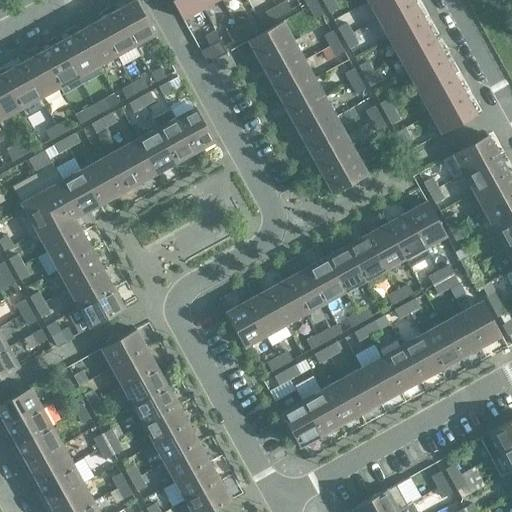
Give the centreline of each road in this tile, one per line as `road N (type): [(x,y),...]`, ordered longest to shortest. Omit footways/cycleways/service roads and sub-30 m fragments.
road 1 (residential): [(154,0),(275,217),(267,241),(187,287),(176,314),(278,503)]
road 2 (residential): [(511,375),(278,503)]
road 3 (residential): [(452,0),(511,108)]
